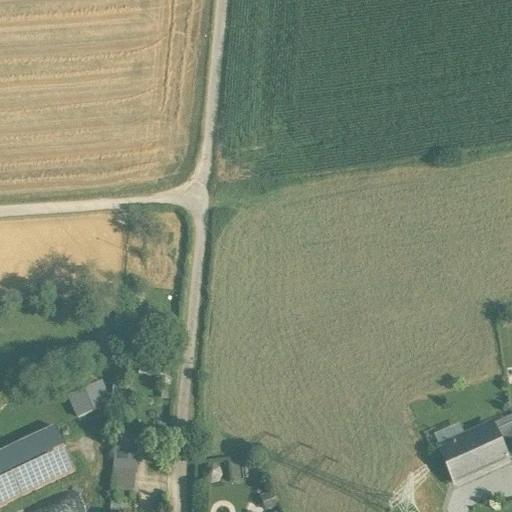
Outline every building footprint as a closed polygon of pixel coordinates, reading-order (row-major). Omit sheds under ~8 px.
[(153,366),(133,366),(132,378),(153,379),(153,366)] [(52,437),(0,461),(0,511),(4,511),(73,480),(52,437)] [(488,437),(467,447),(466,447),(437,460),(453,495),(470,487),(469,485),(479,481),(480,483),(504,472),(488,437)] [(135,465),(113,463),(112,479),(134,481),(135,465)] [(134,481),(112,479),(111,499),(133,501),(134,481)] [(275,511),(272,503),(261,507),(262,511),(275,511)]
